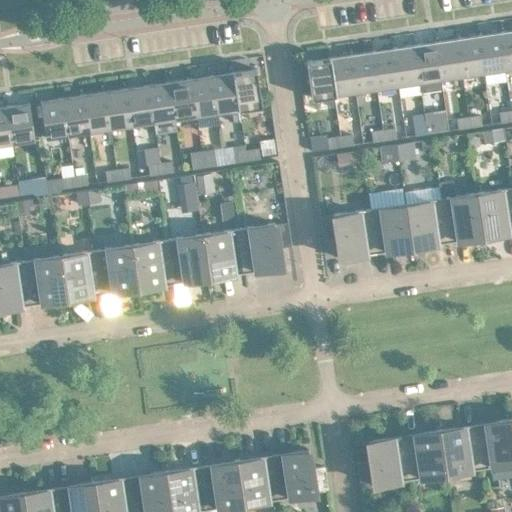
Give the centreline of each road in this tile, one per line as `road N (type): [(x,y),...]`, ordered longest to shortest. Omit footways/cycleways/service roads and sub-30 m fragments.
road 1 (residential): [(0,456),(329,405)]
road 2 (residential): [(315,297),(0,341)]
road 3 (residential): [(315,297),(270,2)]
road 4 (tertiary): [(0,42),(270,2)]
road 5 (residential): [(511,267),(315,297)]
road 6 (residential): [(329,405),(511,377)]
